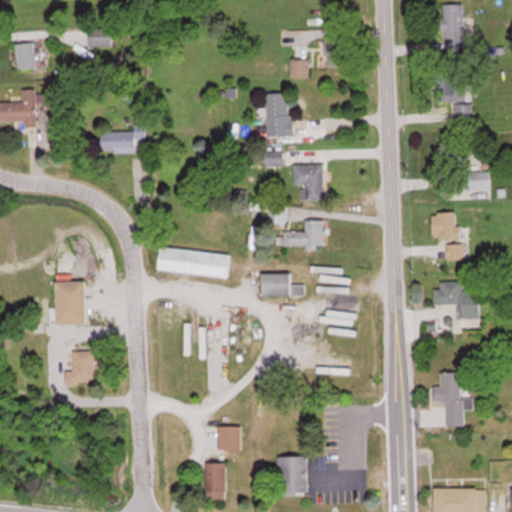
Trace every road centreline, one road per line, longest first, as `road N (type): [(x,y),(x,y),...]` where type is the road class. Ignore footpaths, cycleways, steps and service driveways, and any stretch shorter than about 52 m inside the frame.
road 1 (residential): [(397,511),(376,0)]
road 2 (residential): [(134,511),(127,275),(116,231),(86,197),(0,175)]
